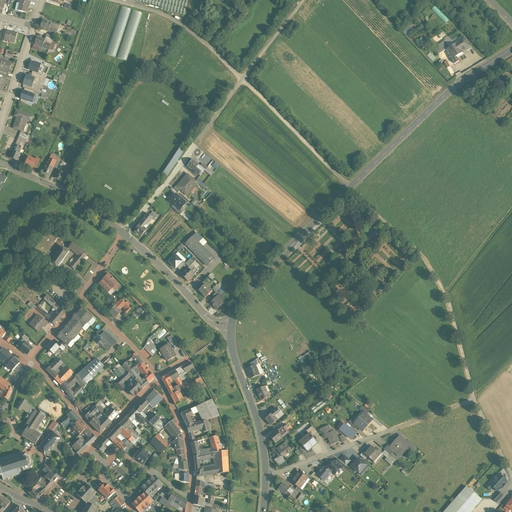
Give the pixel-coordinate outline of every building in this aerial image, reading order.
[(25,1),(22,0),(18,0),(18,3),(20,4),(19,11),(16,10),(26,13),(29,2),(25,1)] [(188,0),(133,0),(160,7),(159,9),(184,15),(188,0)] [(120,6),(107,54),(116,57),(130,9),(120,6)] [(127,60),(141,12),(132,10),(118,58),(127,60)] [(51,23),(43,20),(43,21),(42,20),(41,24),(42,24),(40,29),(48,31),(49,28),(51,23)] [(14,33),(6,31),(6,30),(4,40),(4,39),(10,41),(10,42),(14,43),(17,33),(14,32),(14,33)] [(45,40),(37,37),(34,45),(49,50),(51,45),(44,43),(45,40)] [(52,40),(45,37),(45,40),(44,43),(51,45),(52,40)] [(465,40),(462,37),(458,39),(460,41),(456,43),(462,53),(470,48),(466,40),(465,40)] [(458,39),(452,43),(453,45),(449,47),(446,49),(446,50),(451,59),(455,57),(462,53),(456,43),(460,41),(458,39)] [(445,40),(434,48),(438,54),(446,50),(446,49),(449,47),(448,45),(445,40)] [(14,52),(6,50),(4,57),(12,59),(12,58),(13,55),(13,52),(14,52)] [(11,63),(0,59),(0,69),(8,72),(11,63)] [(40,64),(31,61),(28,69),(33,71),(37,72),(40,64)] [(32,74),(29,73),(28,76),(35,78),(34,82),(39,83),(41,77),(32,74)] [(28,76),(26,75),(23,84),(32,87),(34,82),(35,78),(28,76)] [(39,84),(46,86),(49,79),(41,77),(39,84)] [(24,91),(23,91),(21,98),(21,99),(27,100),(32,102),(34,95),(32,94),(24,91)] [(33,116),(16,110),(14,116),(17,116),(13,128),(23,131),(27,120),(31,121),(33,116)] [(26,139),(18,136),(15,145),(16,145),(19,146),(20,142),(24,144),(26,139)] [(180,148),(174,156),(179,159),(185,151),(180,148)] [(13,151),(10,157),(17,160),(19,154),(16,152),(13,151)] [(174,156),(162,173),(167,176),(176,163),(175,162),(176,161),(177,161),(179,159),(174,156)] [(35,160),(28,157),(28,158),(23,158),(24,163),(26,163),(25,164),(32,168),(33,166),(36,161),(35,160)] [(58,162),(53,159),(50,166),(53,168),(53,166),(56,168),(58,162)] [(198,165),(192,160),(187,166),(194,171),(196,168),(198,165)] [(65,163),(62,162),(58,169),(58,170),(65,173),(65,174),(68,175),(72,170),(64,166),(65,163)] [(213,172),(202,163),(200,166),(204,170),(210,175),(213,172)] [(46,165),(46,164),(43,172),(50,175),(53,168),(50,166),(46,165)] [(200,166),(198,165),(196,168),(202,173),(204,170),(200,166)] [(58,170),(54,178),(61,181),(65,174),(65,173),(58,170)] [(195,180),(187,173),(176,186),(187,195),(198,183),(195,180)] [(206,185),(197,178),(195,180),(198,183),(202,186),(204,188),(206,186),(206,185)] [(186,202),(175,193),(169,200),(176,205),(175,206),(176,207),(180,210),(180,209),(186,202)] [(158,215),(153,211),(150,215),(152,217),(152,218),(154,219),(158,215)] [(147,213),(140,223),(142,226),(143,226),(145,223),(147,224),(152,218),(152,217),(150,215),(147,213)] [(140,223),(134,230),(135,230),(134,231),(137,234),(138,233),(142,235),(147,229),(143,226),(142,226),(140,223)] [(383,237),(371,225),(362,233),(374,246),(383,237)] [(62,246),(56,255),(49,250),(58,237),(47,230),(32,253),(43,260),(48,254),(54,258),(50,264),(57,269),(69,251),(62,246)] [(202,239),(196,233),(192,236),(198,242),(202,239)] [(198,242),(192,236),(183,245),(184,246),(193,256),(197,259),(198,261),(201,259),(207,265),(214,258),(198,242)] [(87,253),(73,242),(69,247),(79,255),(83,258),(87,253)] [(79,255),(71,265),(75,269),(76,267),(83,258),(79,255)] [(182,261),(175,255),(168,261),(175,268),(176,267),(182,261)] [(190,258),(186,263),(189,267),(192,264),(194,262),(190,258)] [(183,261),(176,267),(179,270),(186,263),(183,261)] [(188,268),(181,274),(187,281),(198,270),(192,264),(189,267),(188,268)] [(110,277),(108,274),(107,275),(108,275),(106,277),(103,279),(104,280),(112,288),(117,283),(113,279),(111,276),(110,277)] [(112,288),(104,280),(102,282),(101,282),(99,284),(99,285),(107,293),(112,288)] [(205,284),(199,290),(202,293),(206,297),(212,290),(205,284)] [(216,291),(210,298),(213,300),(217,296),(217,297),(219,294),(216,291)] [(54,301),(47,294),(44,298),(51,305),(54,301)] [(213,300),(211,303),(217,309),(223,303),(217,297),(217,296),(213,300)] [(121,300),(116,306),(119,309),(125,304),(121,300)] [(33,309),(36,306),(30,301),(27,304),(33,309)] [(61,307),(54,301),(51,305),(55,308),(58,310),(61,307)] [(125,304),(119,309),(121,312),(122,313),(128,307),(125,304)] [(128,307),(122,313),(121,312),(126,316),(133,308),(130,305),(128,307)] [(142,305),(136,311),(139,315),(145,309),(142,305)] [(115,306),(109,312),(115,318),(121,312),(119,309),(116,306),(115,306)] [(47,313),(41,307),(38,310),(45,316),(47,313)] [(66,312),(61,307),(58,310),(56,313),(61,317),(66,312)] [(86,311),(82,308),(77,314),(86,322),(87,323),(90,320),(89,319),(92,317),(89,314),(86,311)] [(50,320),(49,320),(55,325),(61,317),(56,313),(52,317),(50,320)] [(47,323),(38,314),(35,318),(35,319),(31,325),(38,331),(43,325),(44,326),(47,323)] [(77,314),(72,320),(82,328),(85,325),(84,325),(86,322),(77,314)] [(82,328),(72,320),(68,326),(77,334),(78,334),(80,331),(82,328)] [(77,334),(68,326),(63,331),(73,339),(73,340),(76,337),(75,336),(77,334)] [(63,331),(62,331),(58,337),(63,341),(67,345),(67,344),(70,342),(73,339),(63,331)] [(116,342),(104,331),(100,336),(98,334),(93,339),(98,343),(98,342),(108,351),(116,342)] [(172,335),(167,338),(171,344),(177,340),(172,335)] [(148,338),(144,347),(148,352),(154,347),(155,346),(150,340),(148,338)] [(46,347),(53,354),(59,347),(56,345),(52,341),(46,347)] [(22,346),(19,343),(17,345),(20,348),(27,355),(32,348),(25,342),(22,346)] [(59,342),(56,345),(59,347),(62,350),(65,347),(61,344),(59,342)] [(175,355),(169,344),(161,348),(164,354),(163,354),(165,358),(167,360),(175,355)] [(154,347),(148,352),(151,355),(154,353),(157,350),(154,347)] [(0,351),(0,359),(2,361),(8,355),(9,353),(3,348),(0,351)] [(6,365),(13,359),(8,355),(2,361),(6,366),(6,365)] [(143,363),(137,356),(134,358),(137,362),(131,367),(133,370),(137,367),(143,363)] [(12,371),(19,363),(14,358),(13,359),(6,365),(12,371)] [(95,359),(88,365),(83,369),(93,378),(95,375),(91,371),(100,363),(99,363),(95,359)] [(56,360),(50,367),(54,371),(61,364),(60,364),(56,360)] [(190,362),(182,366),(179,368),(182,373),(183,374),(194,367),(190,362)] [(95,375),(104,365),(100,363),(91,371),(95,375)] [(139,370),(144,376),(149,371),(143,363),(137,367),(139,370)] [(250,367),(246,368),(250,378),(259,374),(255,365),(250,367)] [(76,375),(66,366),(58,375),(54,378),(61,386),(65,382),(68,379),(70,381),(76,375)] [(115,373),(119,378),(126,371),(122,366),(115,373)] [(54,371),(50,367),(46,370),(54,378),(58,375),(54,371)] [(179,368),(168,374),(172,381),(180,376),(179,375),(182,373),(179,368)] [(83,369),(76,375),(70,381),(73,384),(76,381),(80,385),(83,388),(93,378),(83,369)] [(119,378),(119,379),(123,383),(131,375),(129,373),(127,370),(126,371),(119,378)] [(133,370),(129,373),(131,375),(134,380),(138,377),(135,372),(133,370)] [(149,371),(144,376),(146,379),(149,382),(154,378),(149,371)] [(168,374),(161,378),(165,384),(167,388),(170,386),(169,383),(172,381),(168,374)] [(142,382),(138,377),(134,380),(135,380),(142,388),(149,382),(146,379),(142,382)] [(200,377),(191,383),(196,391),(206,386),(200,377)] [(183,384),(179,378),(174,380),(178,386),(181,390),(183,389),(185,387),(183,385),(183,384)] [(68,379),(65,382),(61,386),(66,391),(71,398),(74,395),(73,394),(69,388),(73,384),(70,381),(68,379)] [(123,383),(119,379),(117,380),(114,383),(121,390),(126,386),(123,383)] [(142,388),(135,380),(127,388),(135,396),(142,388)] [(80,385),(73,394),(74,395),(71,398),(72,401),(75,397),(83,388),(80,385)] [(5,390),(2,396),(7,399),(12,388),(8,386),(5,390)] [(178,386),(172,389),(170,386),(167,388),(168,391),(176,405),(185,401),(188,399),(183,389),(181,390),(178,386)] [(264,386),(256,390),(258,394),(261,401),(269,397),(267,393),(266,391),(264,386)] [(154,390),(145,400),(149,404),(153,408),(163,398),(154,390)] [(327,396),(311,408),(315,412),(331,400),(327,396)] [(22,399),(17,408),(21,411),(22,409),(28,413),(25,418),(29,420),(25,425),(28,427),(35,431),(45,415),(36,409),(36,410),(26,403),(26,402),(22,399)] [(144,399),(134,408),(140,413),(142,411),(149,404),(145,400),(144,399)] [(212,399),(196,407),(199,412),(198,412),(202,419),(203,421),(206,420),(208,419),(209,419),(219,416),(216,407),(212,399)] [(101,404),(99,402),(95,406),(101,412),(104,415),(106,413),(99,406),(101,404)] [(373,407),(369,403),(365,408),(370,412),(373,407)] [(369,413),(362,407),(360,409),(364,413),(367,415),(369,413)] [(106,413),(104,415),(106,416),(111,421),(118,414),(111,408),(106,413)] [(134,408),(126,417),(131,422),(135,418),(140,413),(134,408)] [(191,409),(181,413),(185,424),(191,421),(190,418),(189,415),(193,414),(191,409)] [(72,411),(67,416),(71,420),(72,421),(72,420),(75,423),(80,419),(72,411)] [(92,414),(90,411),(88,413),(85,416),(90,422),(95,417),(92,414)] [(148,418),(142,411),(140,413),(145,418),(144,419),(146,420),(148,418)] [(272,412),(265,418),(271,425),(278,420),(275,416),(272,413),(272,412)] [(140,413),(135,418),(137,420),(142,421),(144,419),(145,418),(140,413)] [(148,418),(146,420),(153,426),(159,419),(153,413),(148,418)] [(364,413),(359,418),(367,426),(372,420),(367,415),(364,413)] [(302,422),(295,415),(292,417),(298,425),(302,422)] [(67,416),(59,422),(62,426),(63,427),(71,420),(67,416)] [(111,421),(106,416),(104,417),(102,420),(103,421),(101,423),(105,427),(111,421)] [(101,423),(95,417),(90,422),(100,433),(105,427),(101,423)] [(126,417),(118,425),(124,430),(125,431),(127,428),(132,423),(131,422),(126,417)] [(367,426),(359,418),(354,424),(357,427),(356,427),(362,432),(367,426)] [(80,419),(75,423),(76,425),(72,428),(75,430),(79,435),(80,435),(81,434),(82,433),(82,432),(83,431),(87,428),(80,419)] [(159,419),(153,426),(159,432),(166,425),(159,419)] [(203,421),(198,423),(200,429),(202,428),(203,432),(209,430),(206,420),(203,421)] [(354,424),(350,420),(347,423),(351,427),(354,429),(356,427),(357,427),(354,424)] [(54,421),(48,429),(52,432),(55,427),(57,424),(54,421)] [(172,421),(165,426),(166,426),(165,427),(168,430),(170,433),(175,439),(180,434),(181,433),(172,421)] [(194,423),(186,426),(188,432),(190,439),(194,438),(193,434),(192,431),(200,429),(198,423),(195,424),(194,423)] [(285,424),(277,430),(282,437),(288,432),(285,428),(287,427),(285,424)] [(124,430),(118,425),(113,429),(119,434),(121,433),(124,430)] [(351,439),(355,434),(349,429),(345,425),(340,430),(342,431),(347,435),(351,439)] [(312,426),(306,431),(308,434),(309,434),(312,437),(318,432),(312,426)] [(333,431),(330,433),(328,426),(320,429),(321,432),(323,432),(325,437),(327,436),(330,444),(334,442),(334,444),(339,442),(336,434),(335,435),(333,431)] [(35,431),(28,427),(22,436),(35,444),(41,435),(35,431)] [(58,431),(55,427),(52,432),(59,438),(61,436),(58,431)] [(90,431),(87,428),(83,431),(86,434),(89,438),(92,442),(96,438),(90,431)] [(113,429),(107,437),(117,446),(120,442),(120,441),(116,437),(119,434),(113,429)] [(125,431),(124,430),(121,433),(126,438),(127,437),(129,435),(125,431)] [(277,430),(269,436),(275,443),(282,437),(277,430)] [(52,432),(43,443),(39,448),(44,454),(52,446),(59,438),(52,432)] [(180,434),(175,439),(173,441),(172,442),(176,445),(175,446),(175,447),(176,450),(177,450),(183,449),(184,449),(182,440),(183,439),(182,437),(180,434)] [(308,434),(299,442),(307,451),(317,443),(312,438),(313,438),(312,437),(309,434),(308,434)] [(159,439),(156,436),(150,442),(161,452),(167,447),(164,444),(159,439)] [(162,436),(159,439),(164,444),(166,442),(167,444),(168,443),(162,436)] [(211,438),(210,438),(211,441),(212,447),(210,449),(206,450),(207,454),(213,453),(222,451),(217,436),(213,437),(211,438)] [(401,437),(395,444),(394,443),(390,447),(389,447),(394,451),(397,454),(400,451),(403,453),(409,446),(410,445),(407,443),(401,437)] [(106,438),(100,443),(103,447),(109,441),(106,438)] [(125,440),(122,443),(122,444),(119,447),(126,453),(128,450),(125,448),(130,442),(130,441),(126,438),(125,440)] [(84,442),(83,440),(81,441),(79,439),(72,446),(76,450),(75,451),(79,455),(88,446),(84,442)] [(109,441),(103,447),(105,449),(112,443),(109,441)] [(196,441),(191,443),(194,456),(198,455),(205,454),(205,455),(207,454),(206,450),(198,451),(197,446),(196,442),(196,441)] [(416,447),(409,441),(407,443),(410,445),(409,446),(413,450),(416,447)] [(103,447),(100,443),(96,447),(102,452),(105,449),(103,447)] [(285,443),(276,450),(277,451),(275,452),(279,456),(274,460),(279,466),(285,462),(282,457),(287,453),(289,455),(290,454),(289,452),(291,451),(285,443)] [(390,447),(388,445),(384,450),(385,451),(390,455),(394,451),(389,447),(390,447)] [(376,451),(371,447),(364,454),(367,457),(369,458),(370,459),(373,462),(381,453),(378,450),(376,451)] [(138,450),(132,456),(135,459),(141,452),(138,450)] [(150,456),(143,450),(135,459),(143,465),(150,456)] [(222,451),(213,453),(213,457),(215,465),(217,474),(229,472),(228,450),(222,451)] [(390,455),(385,451),(382,454),(386,458),(384,460),(390,465),(394,459),(390,455)] [(8,457),(9,457),(5,458),(5,457),(4,458),(5,458),(2,459),(1,459),(1,460),(0,459),(0,476),(1,476),(2,480),(2,481),(3,481),(3,480),(7,479),(8,480),(8,479),(11,478),(11,479),(12,478),(11,478),(15,477),(16,477),(15,476),(19,475),(20,475),(23,474),(24,473),(23,473),(22,469),(24,468),(25,470),(26,470),(25,468),(27,467),(28,469),(29,468),(28,467),(29,465),(30,466),(30,465),(29,464),(29,463),(31,462),(30,461),(29,462),(28,460),(29,458),(28,458),(27,459),(26,458),(26,456),(25,457),(24,455),(22,456),(21,455),(22,455),(21,454),(18,455),(17,455),(17,456),(14,456),(13,456),(9,457),(9,456),(8,457)] [(349,461),(344,456),(340,461),(344,465),(345,466),(349,461)] [(187,461),(183,462),(183,457),(178,458),(178,462),(179,462),(179,465),(174,464),(173,467),(175,468),(180,469),(184,470),(188,470),(187,461)] [(367,466),(359,458),(351,467),(359,473),(363,469),(364,469),(367,466)] [(340,461),(338,459),(335,462),(340,467),(339,468),(341,469),(344,465),(340,461)] [(334,461),(330,465),(329,464),(326,468),(331,473),(333,475),(334,474),(335,474),(337,472),(337,470),(339,468),(340,467),(335,462),(334,461)] [(59,477),(44,464),(43,470),(48,475),(47,476),(49,477),(47,479),(49,480),(53,483),(59,477)] [(210,467),(203,468),(204,476),(217,474),(215,465),(210,466),(210,467)] [(326,468),(324,466),(321,469),(319,471),(319,472),(317,475),(324,481),(331,473),(326,468)] [(200,468),(195,468),(196,481),(204,482),(203,476),(204,476),(203,468),(203,467),(200,468)] [(305,476),(299,471),(295,477),(303,483),(307,478),(305,476)] [(180,474),(179,474),(178,480),(183,482),(189,482),(189,474),(180,474)] [(314,479),(307,474),(305,476),(307,478),(312,482),(314,479)] [(47,479),(41,475),(40,479),(46,484),(49,480),(47,479)] [(499,475),(496,478),(495,477),(492,481),(493,482),(490,485),(497,491),(502,486),(503,487),(505,485),(504,484),(506,481),(499,475)] [(153,477),(141,488),(144,492),(149,497),(162,484),(153,477)] [(303,483),(295,477),(291,482),(297,486),(300,488),(303,483)] [(46,484),(40,479),(37,484),(41,488),(42,489),(46,492),(53,483),(49,480),(46,484)] [(115,493),(105,483),(98,490),(107,499),(115,493)] [(290,488),(283,483),(277,491),(279,492),(280,491),(289,497),(290,496),(291,494),(288,492),(290,488)] [(96,493),(86,484),(78,494),(88,502),(96,493)] [(204,490),(204,487),(196,486),(195,494),(199,495),(203,495),(204,490)] [(466,487),(443,511),(470,511),(481,500),(466,487)] [(37,492),(34,488),(28,492),(36,500),(46,492),(42,489),(41,488),(37,492)] [(149,497),(144,492),(131,504),(138,511),(141,511),(153,501),(149,497)] [(498,492),(492,499),(496,502),(502,495),(498,492)] [(173,493),(169,498),(175,501),(178,497),(173,493)] [(199,495),(195,494),(194,498),(193,504),(205,508),(205,505),(202,504),(203,499),(199,498),(199,495)] [(110,503),(116,511),(120,508),(125,503),(118,496),(110,503)] [(296,500),(290,496),(289,497),(287,500),(293,504),(296,500)] [(3,497),(0,499),(0,511),(1,511),(10,503),(3,497)] [(187,503),(178,497),(175,501),(185,509),(187,503)] [(89,503),(88,503),(85,507),(82,511),(93,511),(96,507),(97,508),(97,507),(92,505),(89,503)]
